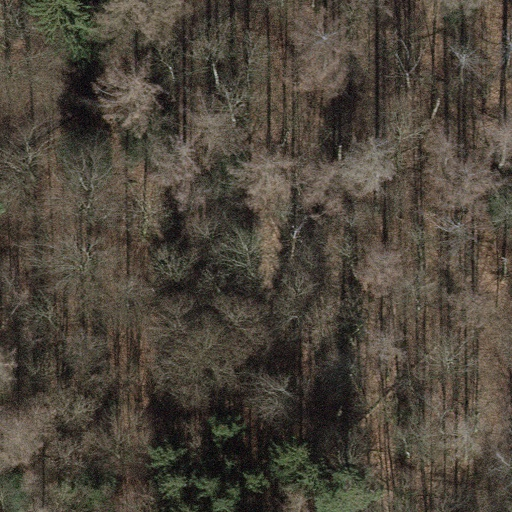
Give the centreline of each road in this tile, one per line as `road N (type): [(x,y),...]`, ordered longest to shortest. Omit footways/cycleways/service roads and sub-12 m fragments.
road 1 (track): [(228,0),(0,150)]
road 2 (unknown): [(511,388),(498,511)]
